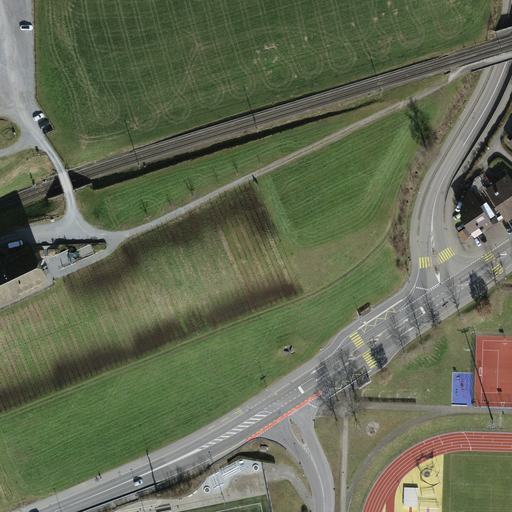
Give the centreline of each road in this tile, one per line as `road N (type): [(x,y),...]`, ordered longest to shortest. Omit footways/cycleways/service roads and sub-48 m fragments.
road 1 (track): [(73,224),(122,236),(158,222),(476,66)]
road 2 (residential): [(448,292),(433,249),(435,203),(511,42)]
road 3 (tertiary): [(281,405),(448,292)]
road 4 (tertiary): [(138,479),(281,405)]
